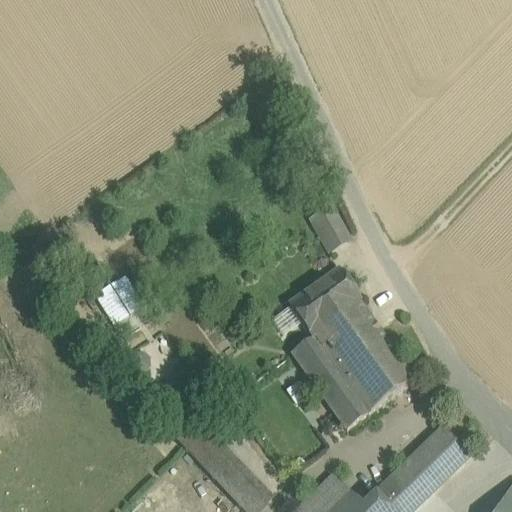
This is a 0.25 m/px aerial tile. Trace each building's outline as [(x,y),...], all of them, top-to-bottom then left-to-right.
[(355,246),(340,219),(329,225),(325,217),(311,225),(330,259),(355,246)] [(342,276),(292,312),(311,339),(312,338),(332,324),(359,304),(361,303),(342,276)] [(96,297),(114,330),(146,312),(128,279),(96,297)] [(359,304),(332,324),(338,333),(318,347),(369,419),(416,385),(359,304)] [(332,324),(312,338),(316,344),(318,347),(338,333),(332,324)] [(318,347),(316,344),(295,358),(348,434),(369,419),(318,347)] [(266,511),(274,505),(195,422),(173,443),(239,511),(266,511)] [(444,433),(397,479),(424,505),(466,464),(444,433)] [(397,479),(376,499),(388,511),(417,511),(424,505),(397,479)] [(333,480),(300,511),(336,511),(351,498),(333,480)] [(511,511),(511,497),(503,511),(511,511)] [(351,498),(336,511),(364,511),(351,498)] [(388,511),(376,499),(364,511),(388,511)]
